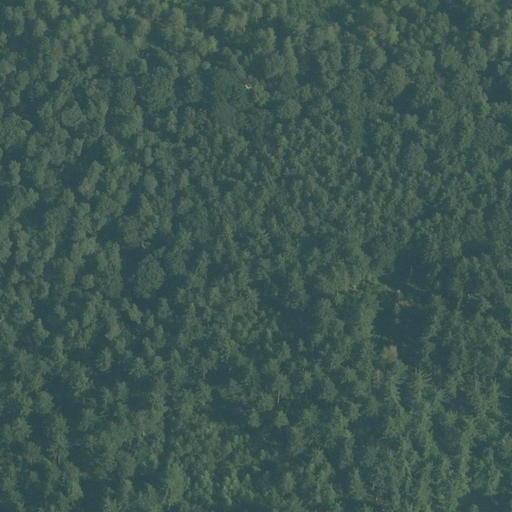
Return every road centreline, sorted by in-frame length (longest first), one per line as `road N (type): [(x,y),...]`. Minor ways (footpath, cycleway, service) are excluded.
road 1 (unknown): [(0,96),(511,78)]
road 2 (track): [(182,113),(163,511)]
